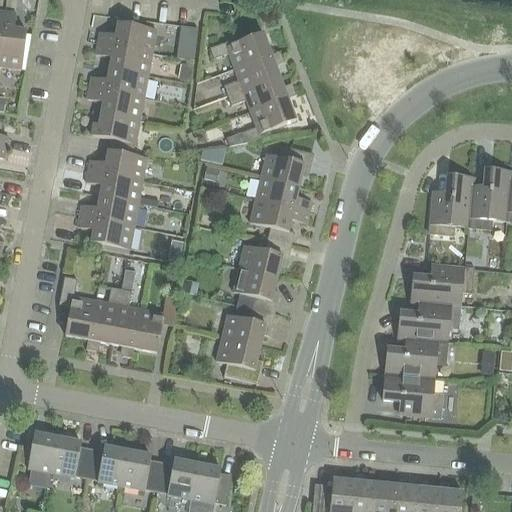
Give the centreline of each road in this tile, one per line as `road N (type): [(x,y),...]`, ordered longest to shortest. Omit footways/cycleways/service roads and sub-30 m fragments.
road 1 (residential): [(3,389),(77,0)]
road 2 (residential): [(350,449),(365,347),(414,176),(447,142),(511,135)]
road 3 (tertiary): [(319,334),(354,191),(379,139),(432,89),(511,67)]
road 4 (residential): [(282,441),(3,389)]
road 5 (residential): [(511,464),(350,449)]
